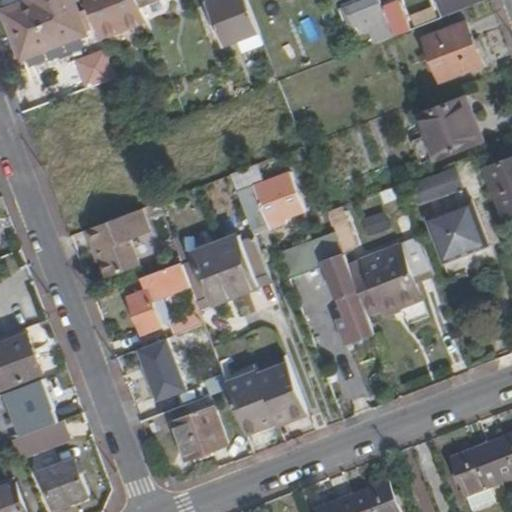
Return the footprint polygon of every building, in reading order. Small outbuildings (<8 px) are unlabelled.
[(19,0),(1,7),(20,57),(87,32),(74,0),(19,0)] [(86,0),(101,39),(148,20),(141,4),(139,0),(86,0)] [(238,37),(242,49),(263,42),(247,0),(206,0),(222,43),(238,37)] [(348,38),(368,31),(374,43),(395,35),(384,7),(381,0),(353,0),(336,7),(348,38)] [(486,0),(436,0),(443,17),(486,0)] [(400,1),(384,7),(395,35),(411,29),(400,1)] [(440,78),(481,62),(466,21),(425,37),(440,78)] [(435,156),(482,138),(465,94),(419,112),(435,156)] [(506,218),(511,215),(511,160),(488,171),(506,218)] [(260,162),(230,173),(254,234),(288,221),(287,217),(307,209),(293,175),(268,184),(260,162)] [(411,204),(463,185),(457,167),(404,187),(411,204)] [(443,260),(488,243),(471,199),(427,216),(443,260)] [(338,207),(328,211),(334,226),(344,222),(338,207)] [(370,238),(393,230),(387,211),(364,219),(370,238)] [(146,262),(128,214),(88,229),(107,277),(146,262)] [(334,226),(335,230),(343,250),(353,246),(344,222),(334,226)] [(217,243),(237,295),(273,281),(256,237),(243,242),(240,234),(217,243)] [(389,250),(348,265),(350,268),(368,316),(383,311),(384,314),(421,300),(416,283),(434,277),(419,238),(389,250)] [(198,259),(183,265),(191,283),(199,307),(201,310),(237,295),(217,243),(195,252),(198,259)] [(288,271),(319,267),(316,246),(285,250),(288,271)] [(162,307),(159,299),(160,298),(190,287),(181,263),(141,278),(144,290),(127,296),(140,334),(158,327),(152,311),(162,307)] [(347,346),(375,335),(368,316),(350,268),(329,276),(345,316),(337,319),(347,346)] [(192,310),(169,319),(171,323),(175,335),(204,324),(194,296),(187,299),(192,310)] [(164,307),(160,298),(159,299),(162,307),(152,311),(158,327),(171,323),(169,319),(166,306),(164,307)] [(0,377),(4,389),(42,374),(27,335),(0,344),(0,377)] [(158,356),(174,350),(170,337),(153,343),(158,356)] [(285,363),(257,374),(275,420),(276,423),(304,412),(285,363)] [(257,374),(228,384),(245,431),(275,420),(257,374)] [(44,379),(5,393),(21,437),(60,423),(44,379)] [(185,459),(226,444),(212,407),(171,422),(185,459)] [(73,439),(66,420),(60,423),(21,437),(13,440),(21,458),(73,439)] [(511,437),(489,447),(504,486),(511,483),(511,437)] [(489,447),(453,461),(468,500),(469,500),(473,511),(479,511),(498,505),(493,491),(504,486),(489,447)] [(58,509),(91,495),(76,459),(43,473),(58,509)] [(0,511),(26,511),(15,482),(0,487),(0,511)] [(399,511),(389,485),(353,499),(358,511),(399,511)] [(358,511),(353,499),(322,511),(358,511)]
